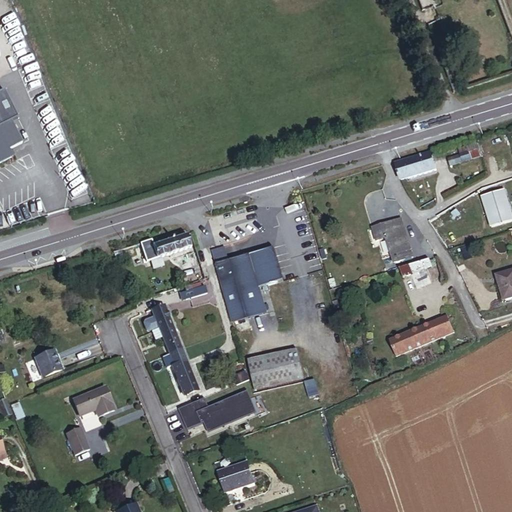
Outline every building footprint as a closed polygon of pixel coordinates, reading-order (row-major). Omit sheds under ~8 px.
[(0,169),(16,163),(11,152),(23,147),(13,124),(19,122),(7,94),(0,96),(0,169)] [(447,155),(449,163),(481,154),(476,140),(465,143),(466,149),(447,155)] [(51,192),(69,184),(51,145),(33,153),(51,192)] [(401,182),(438,171),(433,153),(396,164),(401,182)] [(488,231),(509,224),(499,195),(478,202),(488,231)] [(384,236),(383,232),(402,226),(399,217),(370,227),(374,239),(384,236)] [(396,255),(410,251),(402,226),(383,232),(384,236),(388,250),(394,248),(396,255)] [(136,238),(141,257),(184,246),(181,232),(146,241),(145,236),(136,238)] [(271,245),(215,262),(231,322),(273,313),(265,285),(283,280),(271,245)] [(388,250),(392,261),(411,255),(410,251),(396,255),(394,248),(388,250)] [(113,266),(110,258),(101,263),(104,270),(113,266)] [(399,268),(402,275),(408,273),(421,268),(428,266),(425,259),(399,268)] [(413,288),(426,284),(421,268),(408,273),(413,288)] [(511,276),(498,281),(506,305),(511,303),(511,276)] [(135,286),(139,298),(158,290),(155,282),(145,286),(144,282),(135,286)] [(205,289),(202,282),(180,289),(182,296),(205,289)] [(177,345),(162,309),(150,314),(165,350),(177,345)] [(395,340),(400,353),(454,331),(449,318),(395,340)] [(80,352),(71,330),(52,338),(61,360),(80,352)] [(296,343),(246,358),(255,388),(305,373),(296,343)] [(194,384),(177,345),(165,350),(161,352),(165,361),(168,360),(181,390),(194,384)] [(31,355),(41,376),(62,367),(52,346),(31,355)] [(106,383),(72,396),(79,414),(96,407),(98,413),(115,407),(106,383)] [(10,410),(0,386),(0,411),(1,414),(10,410)] [(203,422),(206,430),(256,411),(247,390),(208,405),(205,397),(178,407),(186,428),(203,422)] [(23,415),(18,402),(13,404),(18,417),(23,415)] [(66,430),(69,437),(84,432),(81,425),(66,430)] [(90,447),(84,432),(69,437),(75,453),(90,447)] [(249,460),(219,469),(227,492),(256,482),(249,460)] [(141,511),(135,495),(113,504),(116,511),(141,511)] [(328,511),(323,498),(281,511),(328,511)]
